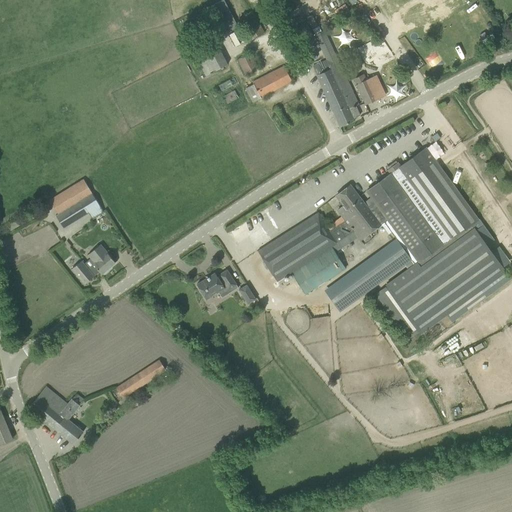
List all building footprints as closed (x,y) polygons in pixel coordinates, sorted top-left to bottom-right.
[(235,24),(223,0),(215,0),(211,2),(224,29),(235,24)] [(329,0),(336,13),(347,7),(343,0),(329,0)] [(322,8),(305,9),(305,17),(322,16),(322,8)] [(238,19),(250,41),(264,33),(252,11),(238,19)] [(293,29),(303,51),(316,45),(307,23),(293,29)] [(319,26),(312,29),(315,35),(321,32),(319,26)] [(378,54),(373,43),(360,49),(364,60),(378,54)] [(228,64),(219,44),(195,55),(205,75),(228,64)] [(237,59),(245,75),(257,68),(255,64),(259,61),(257,57),(253,59),(249,52),(237,59)] [(349,109),(358,105),(353,95),(335,56),(327,60),(313,66),(340,126),(354,120),(349,109)] [(253,84),(245,88),(251,101),(291,81),(284,66),(252,82),(253,84)] [(363,75),(353,79),(356,85),(365,105),(378,99),(368,79),(366,80),(363,75)] [(222,97),(226,104),(238,98),(234,90),(222,97)] [(318,213),(257,251),(263,260),(278,283),(292,274),(332,248),(337,245),(336,244),(347,237),(354,233),(358,239),(359,241),(383,223),(395,239),(324,290),(339,311),(410,260),(415,266),(387,286),(423,335),(461,307),(506,274),(507,273),(473,226),(479,222),(435,161),(425,148),(399,167),(396,163),(388,170),(389,172),(387,174),(388,175),(384,178),(366,191),(374,202),(367,207),(350,185),(336,196),(343,206),(337,211),(344,221),(329,230),(318,213)] [(55,216),(63,228),(99,205),(83,180),(49,201),(58,214),(55,216)] [(84,264),(81,261),(71,269),(84,284),(99,272),(101,274),(115,263),(107,253),(100,245),(87,256),(89,259),(84,264)] [(332,248),(292,274),(305,294),(334,276),(329,269),(341,262),(332,248)] [(236,285),(227,270),(218,275),(219,276),(217,277),(215,273),(196,285),(206,300),(219,292),(217,289),(220,287),(221,288),(222,287),(222,286),(224,284),(228,290),(236,285)] [(255,299),(246,285),(238,290),(248,304),(255,299)] [(214,345),(209,349),(215,356),(216,355),(220,351),(214,345)] [(115,391),(121,400),(164,373),(159,364),(115,391)] [(28,408),(73,444),(84,431),(70,419),(84,401),(76,394),(67,404),(46,386),(28,408)] [(0,444),(13,439),(2,408),(0,408),(0,444)]
